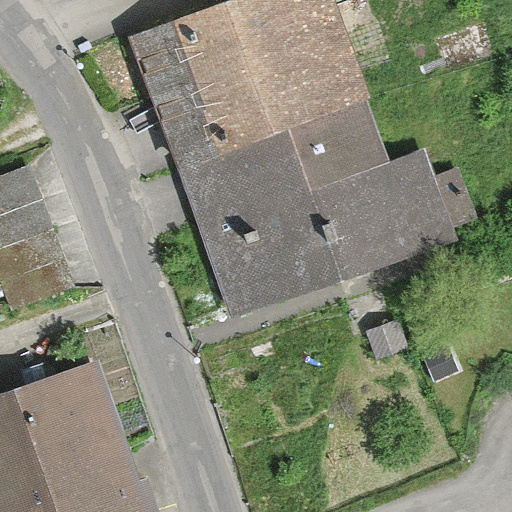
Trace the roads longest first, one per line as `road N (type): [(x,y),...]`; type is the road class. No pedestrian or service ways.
road 1 (residential): [(214,511),(101,192),(25,50)]
road 2 (residential): [(25,50),(159,0)]
